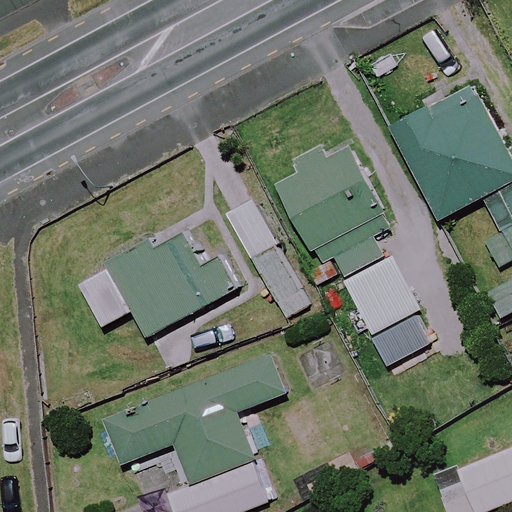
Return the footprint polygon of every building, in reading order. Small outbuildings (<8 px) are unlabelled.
[(0,0),(0,16),(35,0),(0,0)] [(511,263),(511,153),(480,89),(400,129),(446,221),(489,200),(503,228),(486,236),(502,268),(511,263)] [(283,185),(324,263),(308,271),(317,289),(334,280),(337,285),(387,258),(378,242),(398,231),(354,148),(283,185)] [(256,261),(279,246),(286,242),(257,196),(227,215),(256,261)] [(245,287),(208,218),(85,283),(109,328),(140,312),(153,336),(245,287)] [(279,246),(256,261),(295,323),(318,308),(279,246)] [(195,486),(261,461),(243,414),(297,393),(278,343),(108,410),(130,468),(181,448),(195,486)] [(511,448),(511,394),(469,412),(488,458),(511,448)] [(510,511),(510,494),(317,511),(510,511)]
